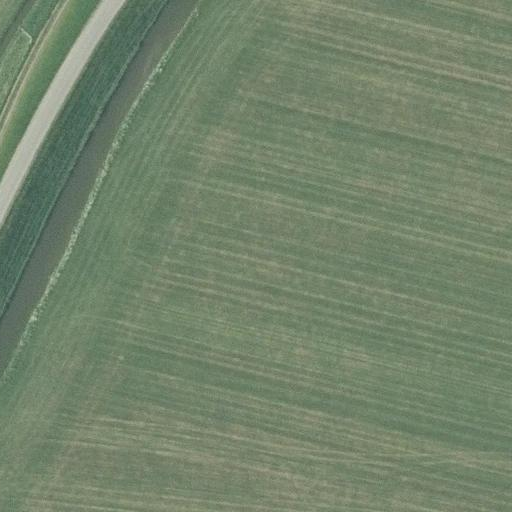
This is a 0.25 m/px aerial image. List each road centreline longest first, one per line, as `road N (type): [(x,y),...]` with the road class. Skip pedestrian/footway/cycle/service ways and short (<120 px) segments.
road 1 (tertiary): [(0,201),(114,0)]
road 2 (track): [(62,0),(0,123)]
